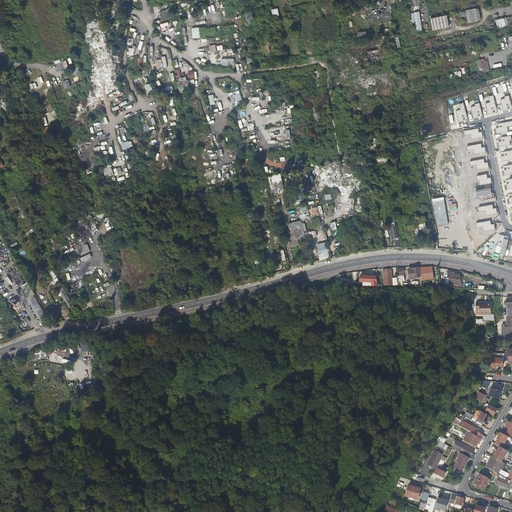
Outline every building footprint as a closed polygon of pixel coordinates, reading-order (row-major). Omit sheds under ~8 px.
[(478,21),(476,9),(466,11),(467,12),(461,13),(462,16),(467,15),(469,22),(478,21)] [(420,12),(411,13),(412,23),(415,22),(416,31),(422,30),(420,12)] [(446,15),(430,19),(433,31),(449,27),(446,15)] [(498,28),(506,26),(504,18),(496,20),(498,28)] [(205,27),(192,28),(192,38),(206,38),(205,27)] [(234,35),(235,42),(244,41),(243,34),(238,35),(238,29),(233,30),(234,34),(234,35)] [(262,53),(269,52),(268,45),(267,38),(267,35),(260,36),(260,38),(260,43),(262,51),(262,53)] [(380,49),(365,51),(366,56),(367,65),(373,64),(377,63),(376,57),(379,57),(392,54),(391,47),(385,48),(380,49)] [(487,61),(485,62),(484,59),(477,61),(480,73),(489,71),(487,61)] [(65,60),(54,65),(56,72),(68,68),(65,60)] [(366,89),(373,88),(373,85),(377,85),(377,79),(365,80),(366,89)] [(68,80),(61,82),(64,89),(70,87),(68,80)] [(150,84),(144,86),(147,95),(153,94),(150,84)] [(235,102),(222,105),(223,109),(242,104),(240,94),(233,95),(235,102)] [(497,109),(493,95),(489,97),(490,102),(485,104),(488,114),(493,113),(493,110),(497,109)] [(500,100),(503,111),(508,110),(508,107),(511,106),(509,96),(504,97),(505,99),(500,100)] [(112,99),(115,106),(122,104),(119,97),(112,99)] [(467,117),(463,103),(459,104),(460,110),(456,111),(459,122),(464,121),(463,118),(467,117)] [(471,107),(474,119),(479,117),(478,114),(482,113),(479,103),(475,104),(475,106),(471,107)] [(511,125),(511,121),(498,124),(499,128),(496,128),(497,133),(508,131),(507,127),(511,125)] [(478,128),(464,131),(465,135),(471,134),(472,139),(483,137),(482,132),(479,132),(478,128)] [(511,136),(501,137),(501,142),(498,142),(499,147),(510,145),(510,141),(511,140),(511,136)] [(121,144),(123,150),(133,147),(131,140),(121,144)] [(481,144),(467,146),(468,151),(474,150),(475,154),(486,152),(485,147),(482,148),(481,144)] [(511,150),(503,152),(504,156),(501,156),(502,162),(511,159),(511,150)] [(484,159),(470,162),(471,166),(477,165),(477,170),(489,168),(488,163),(485,163),(484,159)] [(102,169),(105,177),(113,174),(110,166),(102,169)] [(486,174),(476,176),(477,180),(479,180),(480,185),(491,183),(490,178),(487,178),(486,174)] [(281,181),(280,175),(278,176),(275,176),(269,178),(269,181),(271,191),(283,188),(282,183),(281,181)] [(481,200),(479,193),(472,195),(473,202),(481,200)] [(448,224),(444,197),(432,199),(436,226),(448,224)] [(492,205),(479,207),(479,212),(485,211),(486,215),(497,213),(496,208),(493,209),(492,205)] [(310,220),(308,206),(298,208),(300,221),(310,220)] [(318,206),(318,208),(310,209),(311,216),(321,215),(321,206),(318,206)] [(104,224),(106,228),(110,226),(107,218),(96,222),(99,229),(103,228),(101,225),(104,224)] [(305,235),(302,221),(288,223),(292,238),(294,238),(298,237),(305,235)] [(490,221),(476,223),(477,228),(483,227),(484,231),(495,229),(494,224),(491,225),(490,221)] [(394,239),(395,247),(399,247),(399,244),(398,238),(397,238),(396,234),(396,232),(394,222),(388,223),(389,229),(391,235),(392,240),(394,239)] [(424,232),(423,223),(414,224),(415,233),(424,232)] [(316,244),(320,261),(330,259),(326,242),(316,244)] [(80,258),(81,262),(92,258),(90,254),(80,258)] [(213,263),(219,288),(227,286),(223,270),(224,269),(222,261),(213,263)] [(420,277),(419,268),(408,270),(410,279),(420,277)] [(388,286),(393,286),(392,280),(391,274),(391,270),(386,270),(382,271),(383,275),(383,280),(384,280),(384,282),(384,285),(388,286)] [(59,282),(53,271),(50,273),(52,277),(56,283),(59,282)] [(460,276),(460,274),(451,274),(450,271),(447,271),(448,278),(446,279),(446,283),(449,283),(449,284),(452,284),(459,285),(462,285),(461,281),(460,276)] [(373,285),(377,285),(376,282),(376,276),(364,276),(364,281),(372,282),(372,285),(373,285)] [(23,294),(26,299),(33,295),(30,290),(23,294)] [(33,295),(26,299),(27,300),(32,308),(36,316),(40,321),(43,326),(49,323),(46,317),(45,316),(41,309),(39,306),(37,303),(34,298),(33,295)] [(490,304),(486,304),(484,304),(484,303),(475,303),(476,314),(491,314),(490,304)] [(87,358),(91,357),(89,346),(82,347),(83,352),(86,352),(87,358)] [(502,365),(503,352),(494,352),(493,357),(491,357),(491,367),(495,367),(496,364),(502,365)] [(490,389),(479,384),(475,390),(478,392),(478,391),(486,396),(487,396),(490,389)] [(490,388),(488,397),(500,400),(502,391),(490,388)] [(478,391),(478,392),(475,396),(482,401),(486,396),(478,391)] [(486,410),(494,415),(497,409),(486,403),(483,408),(486,410)] [(487,423),(491,416),(485,412),(482,411),(477,418),(487,423)] [(461,419),(458,425),(468,431),(473,434),(474,433),(481,437),(483,434),(475,430),(476,428),(461,419)] [(477,437),(477,436),(473,434),(468,431),(464,438),(476,446),(480,438),(477,437)] [(508,437),(501,433),(498,439),(504,443),(508,437)] [(455,442),(452,447),(459,451),(460,451),(470,458),(475,449),(462,441),(460,445),(455,442)] [(500,446),(493,457),(495,458),(502,462),(508,451),(500,446)] [(430,466),(435,469),(438,464),(442,457),(443,455),(434,451),(429,460),(432,461),(430,466)] [(470,458),(460,451),(456,458),(458,459),(457,462),(458,462),(456,467),(462,470),(470,458)] [(504,465),(504,463),(502,462),(495,458),(492,456),(486,467),(488,468),(496,473),(498,474),(500,472),(497,471),(501,463),(504,465)] [(442,457),(438,464),(441,466),(446,459),(442,457)] [(435,470),(430,478),(435,480),(436,478),(440,481),(441,481),(446,473),(440,470),(441,466),(438,464),(435,469),(435,470)] [(485,490),(490,480),(480,474),(474,484),(485,490)] [(505,488),(508,490),(511,482),(507,479),(505,478),(504,480),(497,477),(495,482),(505,487),(505,488)] [(409,485),(405,496),(417,499),(421,488),(409,485)] [(423,492),(418,510),(426,511),(435,511),(425,508),(429,494),(423,492)] [(438,501),(439,502),(446,504),(446,503),(449,496),(441,493),(438,501)] [(463,498),(459,498),(454,496),(451,495),(449,503),(461,506),(463,498)] [(437,510),(445,511),(447,507),(448,505),(448,504),(446,503),(446,504),(439,502),(437,510)]
